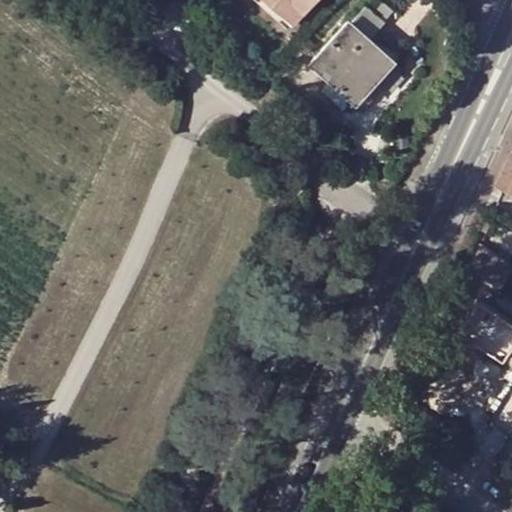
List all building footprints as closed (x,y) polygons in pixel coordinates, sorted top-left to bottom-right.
[(268,0),(293,22),(312,0),(268,0)] [(349,95),(386,53),(350,19),(312,61),(349,95)] [(393,59),(386,53),(349,95),(356,101),(393,59)] [(511,153),(496,187),(511,194),(511,153)] [(312,179),(299,169),(288,182),(302,193),(312,179)] [(485,235),(492,218),(484,214),(476,231),(485,235)] [(511,265),(473,240),(463,259),(482,271),(501,284),(511,268),(511,265)] [(463,259),(455,276),(474,286),(482,271),(463,259)]
